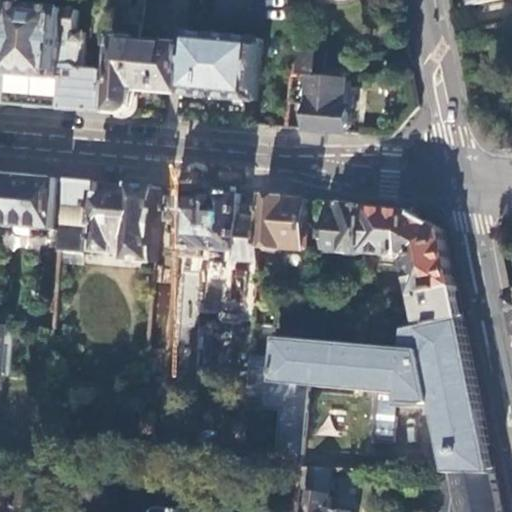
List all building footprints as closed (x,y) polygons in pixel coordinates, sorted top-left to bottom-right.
[(117,0),(114,76),(112,111),(119,112),(122,109),(125,108),(128,106),(132,101),(133,87),(183,92),(189,31),(185,30),(184,41),(140,37),(143,0),(117,0)] [(60,76),(66,12),(17,7),(14,34),(0,33),(0,101),(31,105),(60,107),(63,76),(60,76)] [(79,14),(66,12),(60,76),(63,76),(60,107),(83,109),(112,111),(114,76),(84,73),(87,36),(78,35),(79,14)] [(258,98),(263,39),(189,31),(183,92),(258,98)] [(327,47),(295,44),(293,71),(312,73),(325,75),(327,47)] [(312,73),(293,71),(291,92),(311,94),(312,73)] [(351,77),(325,75),(312,73),(311,94),(308,128),(328,130),(345,131),(345,128),(353,124),(353,111),(348,107),(351,77)] [(0,224),(57,229),(60,178),(28,176),(0,173),(0,224)] [(127,260),(157,263),(160,227),(161,213),(162,187),(133,184),(132,195),(97,192),(98,182),(68,179),(66,205),(93,207),(92,225),(97,226),(95,251),(128,254),(127,260)] [(132,195),(133,184),(119,183),(98,182),(97,192),(132,195)] [(182,248),(182,255),(235,260),(235,266),(231,266),(227,314),(256,316),(260,261),(262,246),(264,218),(242,216),(244,194),(223,192),(218,192),(218,196),(212,195),(206,200),(174,197),(173,214),(172,228),(180,228),(178,248),(182,248)] [(265,196),(264,218),(262,246),(264,246),(264,247),(267,249),(279,250),(282,248),(282,247),(307,249),(310,200),(285,198),(265,196)] [(347,203),(329,201),(325,251),(366,255),(369,205),(347,203)] [(408,208),(369,205),(366,255),(401,258),(407,262),(415,297),(457,287),(445,229),(424,217),(408,208)] [(160,227),(172,228),(173,214),(161,213),(160,227)] [(65,225),(62,263),(84,265),(87,227),(65,225)] [(422,329),(464,320),(459,296),(457,287),(415,297),(422,329)] [(304,455),(309,385),(380,392),(375,442),(397,444),(401,407),(419,408),(428,407),(428,404),(435,404),(450,472),(455,472),(496,474),(479,392),(464,320),(422,329),(410,331),(409,350),(280,337),(278,364),(253,361),(250,407),(283,410),(281,453),(304,455)] [(50,410),(49,433),(63,434),(65,412),(50,410)] [(147,413),(145,433),(152,434),(154,413),(147,413)] [(327,495),(331,467),(319,467),(300,466),(293,511),(352,511),(330,508),(332,496),(327,495)] [(503,511),(500,498),(496,474),(455,472),(456,487),(453,511),(503,511)] [(12,511),(14,488),(0,486),(0,511),(12,511)]
